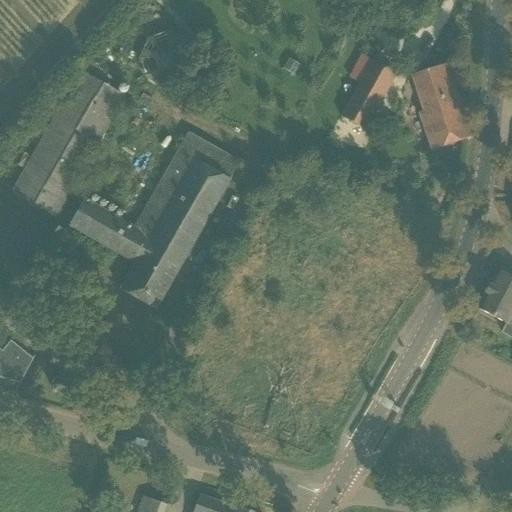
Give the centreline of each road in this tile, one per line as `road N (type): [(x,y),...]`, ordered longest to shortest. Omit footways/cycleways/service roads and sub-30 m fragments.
road 1 (tertiary): [(331,497),(452,280),(476,219)]
road 2 (unclassified): [(167,454),(166,433),(0,315)]
road 3 (tertiary): [(476,219),(499,0)]
road 4 (unclassified): [(167,454),(0,410)]
road 5 (unclassified): [(331,497),(167,454)]
